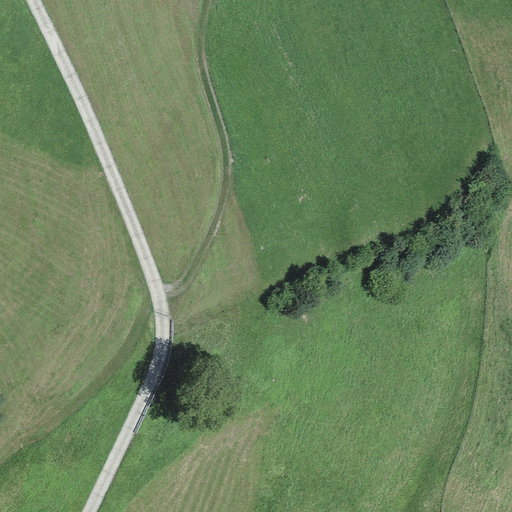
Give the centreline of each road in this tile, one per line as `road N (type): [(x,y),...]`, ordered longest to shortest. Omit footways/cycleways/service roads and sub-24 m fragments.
road 1 (residential): [(90,511),(145,402),(161,350),(161,300),(33,0)]
road 2 (track): [(161,300),(185,282),(225,200),(227,147),(204,75),(202,0)]
